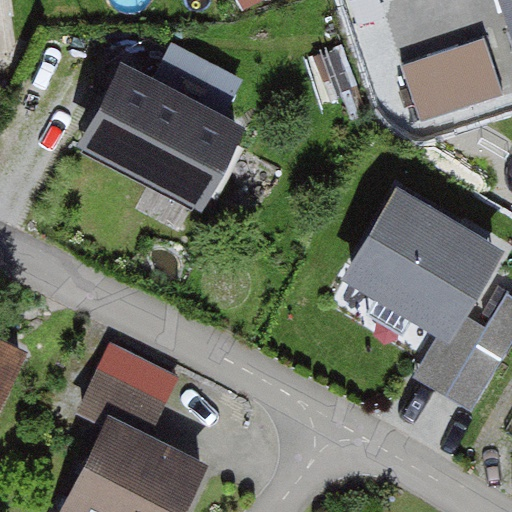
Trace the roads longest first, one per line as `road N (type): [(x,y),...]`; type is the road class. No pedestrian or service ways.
road 1 (residential): [(331,434),(302,400),(0,249)]
road 2 (residential): [(492,511),(392,451),(331,434)]
